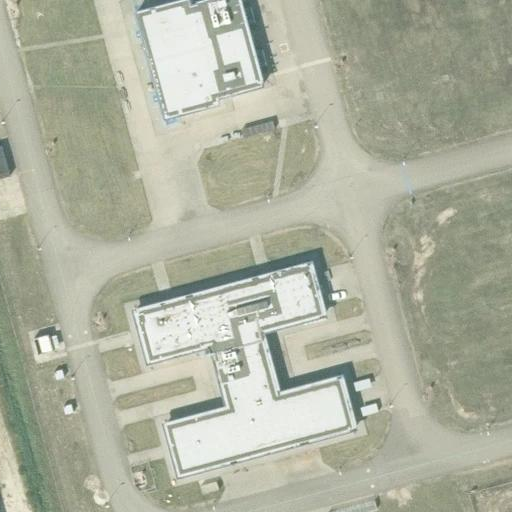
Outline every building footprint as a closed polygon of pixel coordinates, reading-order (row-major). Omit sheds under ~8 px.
[(265,87),(241,0),(199,0),(191,2),(190,0),(176,0),(135,11),(164,120),(220,105),(219,99),(265,87)] [(0,178),(11,176),(2,145),(0,145),(0,178)] [(281,391),(265,334),(329,316),(313,259),(131,309),(147,365),(209,348),(225,405),(162,422),(177,478),(358,429),(343,374),(281,391)] [(60,346),(70,344),(66,329),(57,331),(60,346)] [(34,339),(39,355),(53,351),(53,350),(59,348),(56,336),(50,338),(49,335),(34,339)] [(63,369),(54,372),(56,380),(65,378),(63,369)] [(72,404),(64,406),(66,414),(74,412),(72,404)]
